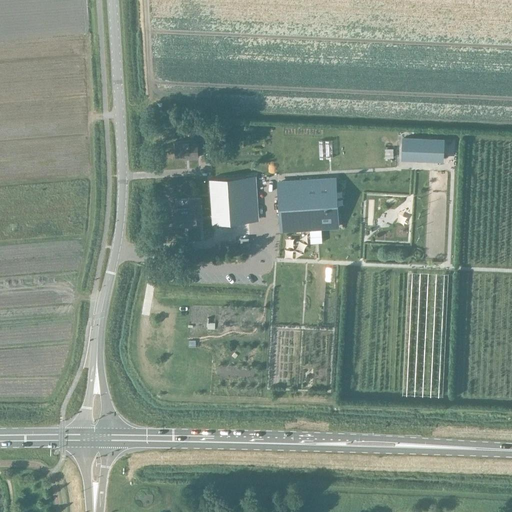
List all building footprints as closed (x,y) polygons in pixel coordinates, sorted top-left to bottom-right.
[(175,141),(176,157),(189,156),(189,158),(198,157),(197,142),(203,142),(203,129),(191,130),(192,140),(175,141)] [(443,139),(423,139),(422,159),(442,160),(443,139)] [(210,179),(213,223),(248,220),(246,177),(210,179)] [(337,206),(330,206),(328,179),(277,183),(280,223),(287,223),(288,229),(310,227),(310,223),(320,223),(321,227),(338,226),(337,206)] [(190,208),(173,209),(174,225),(187,224),(188,226),(197,225),(196,210),(202,210),(201,197),(189,198),(190,208)]
